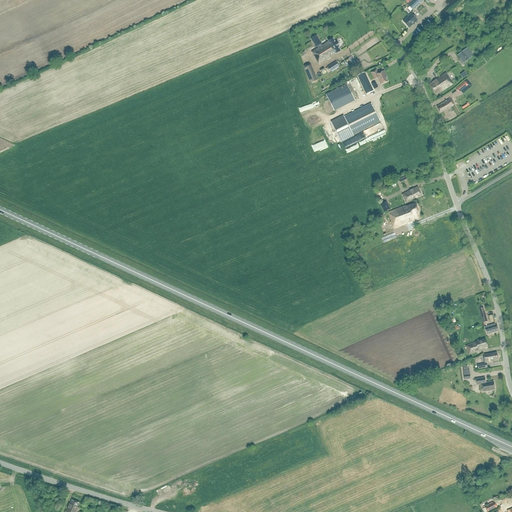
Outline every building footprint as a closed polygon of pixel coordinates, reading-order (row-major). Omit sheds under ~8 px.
[(412,11),(423,0),(412,0),(407,5),(412,11)] [(408,29),(417,22),(412,14),(408,17),(409,17),(403,22),(408,29)] [(333,39),(322,45),(321,44),(322,44),(318,37),(313,40),(311,41),(316,47),(318,46),(319,47),(317,48),(312,52),(319,64),(340,51),(333,39)] [(473,56),(467,48),(457,56),(460,59),(458,61),(461,65),(473,56)] [(304,68),(311,83),(317,80),(311,65),(304,68)] [(384,71),(378,74),(376,70),(371,73),(374,79),(377,78),(381,85),(388,81),(386,77),(387,77),(384,71)] [(375,90),(365,73),(358,77),(367,94),(375,90)] [(452,82),(447,75),(445,73),(429,85),(435,94),(452,82)] [(457,88),(460,91),(468,85),(465,82),(457,88)] [(347,85),(326,95),(334,111),(355,101),(347,85)] [(440,112),(452,106),(448,100),(437,106),(440,112)] [(312,107),(315,118),(328,113),(325,102),(312,107)] [(371,103),(344,117),(331,123),(340,142),(353,135),(380,121),(371,103)] [(417,187),(402,194),(406,202),(421,195),(417,187)] [(380,205),(384,212),(387,211),(390,209),(386,202),(385,202),(380,205)] [(406,206),(400,208),(389,212),(394,227),(418,219),(416,215),(419,214),(415,203),(406,207),(406,206)] [(479,309),(482,323),(487,321),(485,312),(484,312),(483,307),(479,309)] [(485,326),(487,335),(498,332),(497,326),(495,326),(495,324),(485,326)] [(487,347),(485,339),(481,340),(481,339),(477,340),(477,341),(465,345),(469,355),(475,352),(475,351),(487,347)] [(496,352),(483,355),(485,362),(498,360),(496,352)] [(485,378),(475,380),(476,385),(481,384),(482,391),(486,390),(486,391),(494,390),(493,382),(485,383),(485,378)] [(169,474),(148,484),(150,488),(171,479),(169,474)] [(71,500),(66,511),(77,511),(80,508),(77,507),(79,503),(71,500)] [(494,502),(484,507),(487,511),(497,507),(494,502)]
